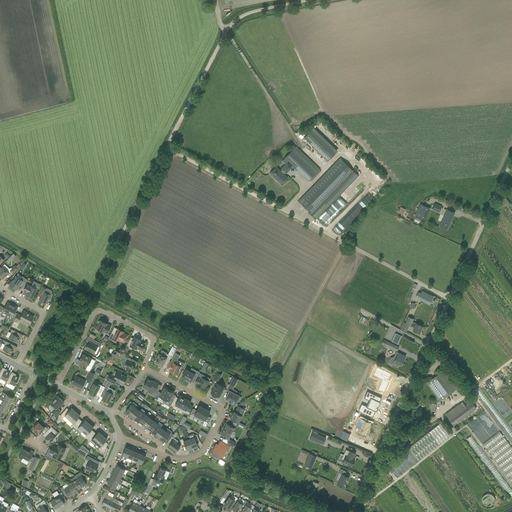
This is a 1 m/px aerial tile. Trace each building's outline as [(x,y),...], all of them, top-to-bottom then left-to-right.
[(301,134),(304,136),(310,130),(308,128),(301,134)] [(312,130),(304,138),(328,161),(336,153),(312,130)] [(309,180),(320,169),(296,146),(282,161),(285,164),(287,162),(289,161),(309,180)] [(299,201),(306,208),(313,215),(316,219),(358,176),(356,174),(352,170),(340,158),(299,201)] [(284,175),(285,173),(282,170),(281,171),(276,167),(270,173),(281,184),(287,178),(284,175)] [(353,196),(361,185),(355,180),(350,186),(351,187),(348,191),(350,192),(349,193),(353,196)] [(422,205),(420,204),(416,212),(415,215),(424,219),(429,208),(422,205)] [(447,209),(440,227),(447,230),(455,213),(447,209)] [(322,216),(326,220),(330,215),(326,212),(322,216)] [(0,276),(3,279),(9,272),(11,271),(10,271),(12,269),(11,268),(9,268),(4,264),(3,266),(0,269),(0,276)] [(20,285),(23,287),(27,279),(22,276),(21,279),(16,276),(10,285),(17,290),(20,285)] [(27,284),(23,291),(28,293),(26,295),(32,298),(37,290),(40,286),(33,282),(31,286),(27,284)] [(39,301),(45,304),(50,295),(45,292),(47,288),(43,286),(40,292),(43,294),(39,301)] [(420,293),(418,299),(430,304),(432,299),(420,293)] [(7,315),(13,305),(7,302),(5,306),(4,308),(2,306),(0,309),(0,315),(1,315),(6,317),(7,315)] [(13,305),(7,315),(12,317),(10,321),(13,323),(14,320),(18,313),(17,314),(15,313),(18,307),(13,305)] [(28,313),(24,311),(22,315),(18,313),(14,320),(18,322),(20,319),(30,324),(34,317),(27,313),(28,313)] [(408,317),(405,323),(409,325),(409,326),(414,328),(413,331),(419,334),(423,326),(412,322),(413,319),(408,317)] [(107,333),(111,326),(107,324),(108,323),(107,323),(106,324),(105,323),(105,322),(100,320),(100,321),(99,321),(98,321),(98,322),(98,323),(98,324),(96,328),(103,332),(104,331),(107,333)] [(121,332),(122,331),(118,328),(115,334),(111,332),(108,339),(112,340),(113,338),(119,341),(120,340),(124,343),(128,335),(121,332)] [(9,338),(17,342),(19,339),(20,339),(23,335),(12,329),(10,332),(11,333),(9,338)] [(402,336),(395,333),(391,341),(398,344),(402,336)] [(128,342),(126,345),(129,347),(130,346),(137,349),(137,348),(142,350),(145,344),(140,342),(141,341),(139,340),(139,339),(134,337),(131,343),(128,342)] [(102,344),(95,340),(93,344),(89,342),(85,349),(94,353),(94,354),(96,356),(98,355),(101,349),(100,348),(100,347),(102,344)] [(13,351),(14,351),(17,347),(6,341),(4,344),(5,345),(3,350),(11,354),(13,351)] [(388,346),(397,351),(399,347),(387,341),(384,347),(387,348),(388,346)] [(131,359),(125,356),(122,354),(121,353),(119,357),(123,359),(128,362),(125,366),(124,369),(131,373),(132,370),(133,370),(136,365),(130,362),(131,359)] [(170,362),(167,368),(170,370),(169,371),(176,374),(180,366),(183,368),(185,364),(177,360),(180,355),(176,353),(171,362),(170,362)] [(406,356),(398,353),(396,358),(394,357),(391,358),(388,363),(393,365),(398,367),(399,364),(401,365),(406,356)] [(81,363),(79,366),(85,369),(88,365),(92,359),(83,354),(79,360),(83,362),(82,363),(81,363)] [(165,362),(168,363),(172,356),(167,354),(165,357),(159,354),(158,357),(157,356),(155,359),(156,359),(155,362),(159,364),(159,365),(162,367),(165,362)] [(6,381),(10,373),(7,371),(7,369),(3,367),(0,372),(0,379),(0,380),(1,379),(6,381)] [(390,377),(392,374),(378,367),(374,375),(383,380),(378,389),(383,393),(389,382),(388,382),(390,378),(390,377)] [(201,370),(199,370),(198,372),(192,368),(190,371),(186,369),(182,377),(191,382),(193,377),(196,378),(201,370)] [(454,385),(450,380),(443,370),(426,383),(440,401),(452,392),(450,388),(454,385)] [(90,371),(86,379),(90,381),(94,374),(90,371)] [(117,372),(115,377),(112,375),(110,374),(107,380),(114,384),(116,380),(123,384),(125,382),(125,383),(127,379),(126,379),(127,377),(121,374),(121,373),(118,371),(117,372)] [(16,374),(12,372),(6,383),(9,385),(10,384),(15,386),(19,378),(16,376),(16,374)] [(200,374),(197,379),(195,383),(198,385),(198,386),(204,389),(206,385),(207,385),(209,381),(206,379),(207,377),(200,374)] [(75,375),(71,383),(82,388),(85,381),(75,375)] [(233,376),(230,383),(235,386),(238,379),(233,376)] [(149,390),(150,388),(154,381),(153,381),(153,382),(151,381),(147,379),(145,383),(145,382),(143,385),(144,385),(143,387),(149,390)] [(159,384),(154,381),(150,388),(153,390),(151,394),(156,396),(158,391),(159,389),(157,388),(159,384)] [(216,382),(211,392),(219,397),(225,387),(216,382)] [(93,383),(89,392),(96,395),(97,393),(101,395),(103,391),(105,387),(99,384),(97,384),(97,385),(93,383)] [(109,392),(107,391),(109,387),(105,386),(105,387),(103,391),(106,392),(102,399),(109,402),(111,399),(112,399),(113,397),(112,396),(113,394),(109,392)] [(163,401),(169,389),(164,387),(161,393),(158,391),(156,396),(154,398),(157,400),(159,396),(164,399),(163,401)] [(511,429),(479,388),(474,391),(511,439),(511,429)] [(170,389),(169,389),(163,401),(164,399),(169,402),(168,404),(171,405),(174,399),(171,398),(174,392),(169,390),(170,389)] [(239,397),(240,396),(236,394),(237,391),(232,389),(231,391),(230,390),(225,398),(236,404),(237,401),(239,402),(241,398),(239,397)] [(381,398),(367,391),(367,392),(364,398),(370,400),(367,406),(365,405),(362,410),(359,409),(359,410),(358,410),(372,416),(371,416),(373,413),(374,413),(376,407),(377,407),(380,402),(379,401),(380,398),(381,398)] [(3,392),(0,397),(11,403),(14,398),(3,392)] [(139,392),(136,396),(143,401),(145,397),(139,392)] [(180,409),(186,398),(180,395),(178,398),(176,396),(171,405),(174,406),(180,409)] [(58,396),(51,404),(55,408),(52,412),(57,415),(61,411),(58,408),(64,401),(58,396)] [(9,408),(11,403),(0,397),(0,398),(0,403),(1,404),(9,408)] [(188,414),(193,405),(190,404),(191,401),(186,398),(180,409),(188,414)] [(130,415),(135,407),(131,404),(132,403),(130,401),(126,406),(129,407),(125,412),(130,415)] [(476,408),(471,402),(465,407),(462,403),(460,404),(459,404),(446,414),(454,425),(476,408)] [(1,404),(0,405),(0,409),(6,413),(9,408),(1,404)] [(199,420),(205,408),(199,405),(196,411),(192,409),(188,417),(193,420),(195,417),(199,420)] [(232,416),(230,419),(238,423),(242,415),(245,409),(238,405),(235,412),(234,411),(233,414),(232,413),(231,416),(232,416)] [(134,418),(140,411),(135,407),(130,415),(134,418)] [(69,419),(76,412),(71,408),(69,410),(67,408),(60,415),(63,418),(65,416),(69,419)] [(205,408),(199,420),(203,422),(201,424),(206,427),(211,419),(207,417),(210,411),(205,408)] [(139,422),(139,421),(145,413),(144,414),(140,411),(134,418),(139,422)] [(74,427),(80,420),(78,418),(80,415),(76,412),(69,419),(73,423),(71,425),(74,427)] [(139,421),(143,424),(149,417),(145,413),(139,421)] [(153,420),(149,417),(143,424),(147,427),(153,420)] [(361,423),(357,431),(365,434),(371,422),(360,417),(358,421),(361,423)] [(82,431),(89,423),(85,420),(83,422),(80,420),(74,427),(77,430),(78,428),(82,431)] [(152,431),(157,423),(153,420),(147,427),(152,431)] [(41,437),(43,435),(49,429),(45,426),(44,428),(38,422),(38,423),(37,422),(34,425),(35,426),(33,428),(38,433),(37,433),(41,437)] [(436,447),(451,434),(441,422),(409,448),(419,461),(423,458),(436,447)] [(88,439),(94,432),(91,430),(94,427),(89,423),(82,431),(86,435),(85,437),(88,439)] [(155,435),(161,427),(157,424),(158,423),(157,423),(152,431),(151,431),(155,435)] [(235,428),(227,424),(221,435),(229,439),(235,428)] [(51,426),(51,427),(49,429),(43,435),(46,438),(45,439),(47,441),(47,443),(49,442),(49,443),(50,442),(56,441),(55,436),(54,435),(57,432),(51,426)] [(165,431),(161,427),(155,435),(160,438),(165,431)] [(170,439),(172,436),(173,434),(171,433),(172,431),(167,428),(165,431),(160,438),(164,441),(167,437),(170,439)] [(511,482),(511,448),(499,431),(483,444),(511,482)] [(96,443),(103,435),(98,432),(96,434),(94,432),(88,439),(90,441),(92,439),(96,443)] [(310,439),(323,445),(326,437),(313,432),(310,439)] [(188,435),(189,439),(192,448),(197,447),(196,446),(198,445),(196,441),(199,440),(197,434),(195,435),(194,433),(188,435)] [(103,435),(96,443),(100,447),(98,448),(104,453),(108,444),(105,441),(107,439),(103,435)] [(174,438),(172,436),(170,439),(168,441),(171,443),(169,445),(176,451),(180,446),(173,440),(174,438)] [(511,489),(471,436),(467,439),(511,498),(511,497),(511,489)] [(182,445),(185,444),(186,449),(188,449),(188,450),(192,448),(189,439),(184,441),(183,438),(180,440),(182,445)] [(213,450),(214,451),(211,455),(219,459),(221,455),(223,455),(226,449),(228,450),(230,446),(220,441),(218,445),(216,444),(213,450)] [(78,449),(72,442),(69,445),(75,452),(78,449)] [(53,446),(50,451),(54,454),(53,455),(61,459),(61,458),(62,458),(64,454),(63,454),(66,449),(58,445),(57,448),(53,446)] [(122,455),(127,457),(131,448),(128,447),(127,448),(126,447),(122,455)] [(127,457),(132,459),(136,451),(134,450),(134,449),(131,448),(127,457)] [(33,470),(39,458),(35,456),(34,458),(32,456),(34,452),(31,450),(30,452),(23,449),(18,458),(22,460),(23,457),(26,459),(29,461),(32,462),(29,468),(33,470)] [(348,465),(352,466),(355,460),(353,459),(355,453),(348,450),(348,451),(346,449),(342,459),(343,459),(342,463),(348,466),(348,465)] [(132,459),(137,461),(141,452),(138,451),(137,452),(136,451),(132,459)] [(144,454),(141,452),(137,461),(142,463),(146,455),(144,455),(144,454)] [(305,465),(311,468),(316,456),(313,455),(310,453),(305,465)] [(89,461),(86,468),(94,473),(98,465),(92,462),(94,459),(88,456),(86,459),(89,461)] [(114,469),(123,474),(125,469),(118,465),(117,467),(116,466),(114,469)] [(161,467),(157,475),(163,478),(166,469),(161,467)] [(120,479),(123,474),(114,469),(113,473),(113,475),(120,479)] [(337,484),(344,488),(349,477),(339,472),(336,479),(338,481),(337,484)] [(164,478),(163,478),(157,475),(155,474),(153,479),(151,478),(148,483),(151,485),(156,487),(158,482),(162,484),(164,478)] [(82,477),(82,476),(77,479),(82,487),(87,483),(86,482),(88,480),(86,476),(84,475),(82,477)] [(109,479),(118,483),(120,479),(113,475),(112,476),(111,476),(109,479)] [(75,476),(71,479),(73,483),(77,489),(82,487),(77,479),(75,476)] [(73,483),(71,479),(71,480),(67,483),(69,486),(74,494),(78,491),(77,489),(73,483)] [(115,488),(118,483),(109,479),(108,482),(108,483),(108,484),(115,488)] [(9,488),(12,483),(6,480),(3,485),(9,488)] [(308,492),(313,494),(318,483),(314,481),(308,492)] [(60,488),(62,491),(65,496),(68,494),(69,497),(74,494),(69,486),(64,489),(63,486),(60,488)] [(107,507),(113,510),(118,500),(115,499),(118,492),(116,491),(114,494),(112,497),(107,507)] [(62,499),(65,497),(61,492),(59,494),(54,497),(55,498),(60,505),(64,502),(62,499)] [(495,502),(495,500),(495,499),(495,497),(494,496),(493,495),(492,494),(490,493),(489,493),(488,493),(486,493),(485,494),(484,494),(483,495),(482,496),(482,498),(481,499),(481,500),(481,502),(482,503),(483,504),(484,505),(485,506),(486,507),(487,507),(489,507),(491,506),(492,506),(493,505),(495,503),(495,502)] [(107,507),(112,497),(108,495),(107,494),(102,504),(107,507)] [(231,505),(234,506),(237,501),(235,500),(229,496),(224,505),(226,506),(226,508),(228,509),(231,505)] [(48,503),(52,508),(54,506),(55,508),(60,505),(55,498),(48,503)] [(117,511),(118,511),(121,507),(123,503),(118,500),(113,510),(117,511)] [(133,511),(139,501),(138,500),(136,503),(133,502),(129,510),(133,511)] [(234,511),(237,511),(239,510),(241,511),(246,504),(243,503),(243,504),(238,500),(237,501),(234,506),(232,509),(235,511),(234,511)] [(8,511),(10,509),(1,504),(3,501),(0,506),(0,511),(8,511)] [(133,511),(140,511),(143,507),(140,505),(141,502),(139,501),(133,511)] [(49,508),(46,503),(37,508),(39,511),(47,511),(46,510),(49,508)]
